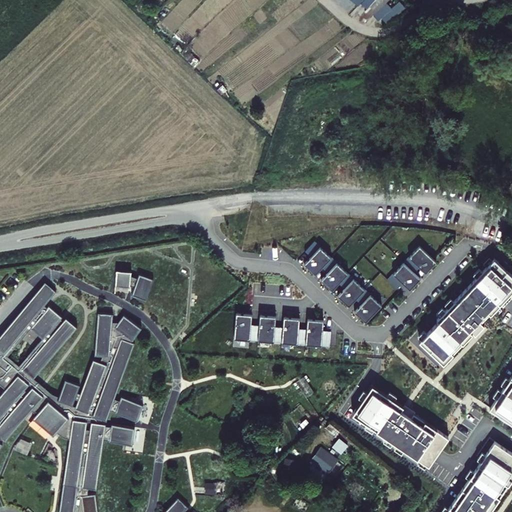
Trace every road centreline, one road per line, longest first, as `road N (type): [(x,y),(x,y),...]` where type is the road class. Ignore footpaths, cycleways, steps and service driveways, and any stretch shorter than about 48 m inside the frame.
road 1 (residential): [(191,210),(237,262),(286,268),(353,330),(383,333),(468,245)]
road 2 (unclassified): [(0,245),(191,210)]
road 3 (track): [(325,0),(360,29),(378,33),(482,0)]
